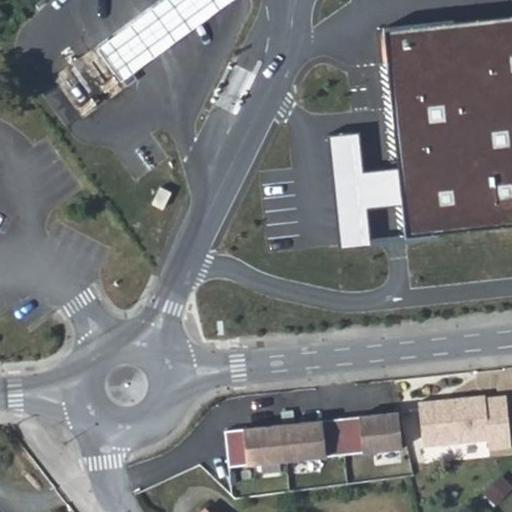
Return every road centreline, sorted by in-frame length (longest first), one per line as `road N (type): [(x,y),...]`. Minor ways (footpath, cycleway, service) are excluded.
road 1 (unclassified): [(147,339),(279,60),(289,0)]
road 2 (tertiary): [(175,372),(511,336)]
